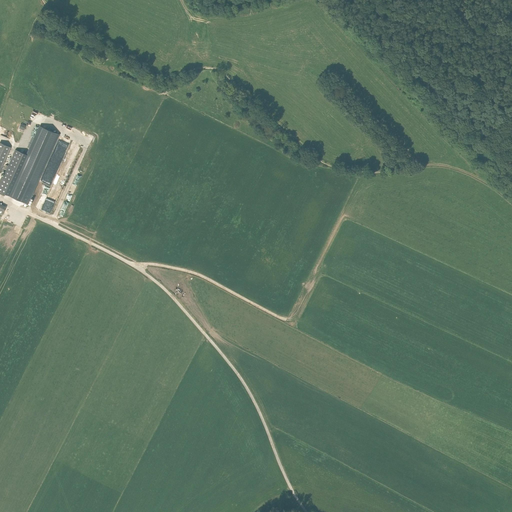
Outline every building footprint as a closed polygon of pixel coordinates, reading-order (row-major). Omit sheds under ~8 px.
[(16,199),(30,205),(61,136),(47,130),(20,192),(16,199)] [(0,172),(11,147),(0,142),(0,172)] [(11,197),(30,156),(15,149),(3,178),(1,177),(0,179),(0,193),(5,195),(5,194),(11,197)] [(45,182),(52,184),(58,168),(59,166),(54,165),(50,176),(50,177),(49,181),(46,180),(45,182)] [(47,198),(43,209),(52,213),(61,188),(57,186),(55,192),(54,192),(52,200),(47,198)]
